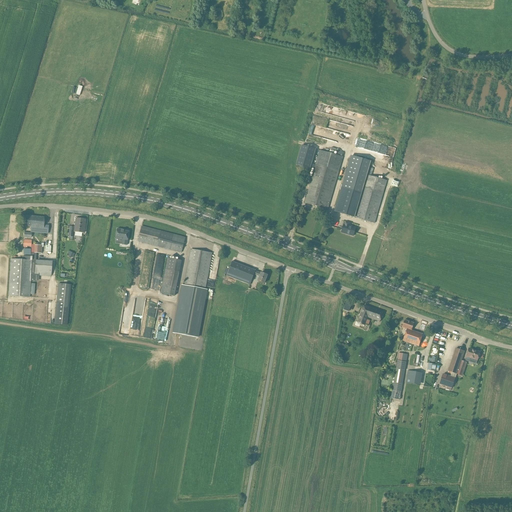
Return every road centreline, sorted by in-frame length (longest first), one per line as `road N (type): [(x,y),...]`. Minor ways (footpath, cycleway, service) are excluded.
road 1 (secondary): [(511,325),(177,207),(79,192),(0,199)]
road 2 (unclassified): [(289,268),(151,216),(57,203),(0,206)]
road 3 (unclassified): [(246,511),(289,268)]
road 4 (unclassified): [(511,348),(289,268)]
road 5 (unclassified): [(511,55),(445,50),(423,0)]
